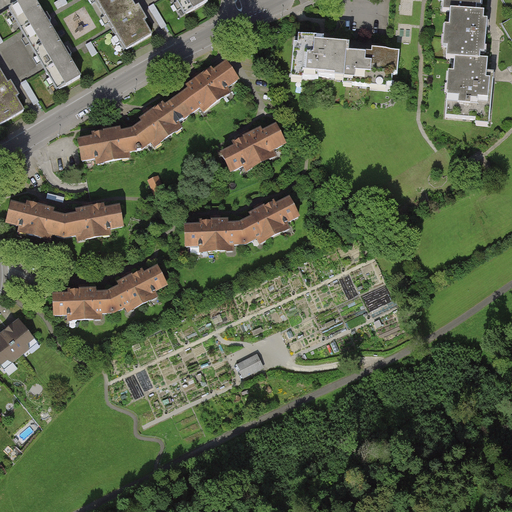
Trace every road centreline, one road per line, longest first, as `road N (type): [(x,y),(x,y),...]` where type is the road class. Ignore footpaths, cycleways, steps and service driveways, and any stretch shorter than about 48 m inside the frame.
road 1 (unclassified): [(84,511),(511,287)]
road 2 (residential): [(0,156),(245,17)]
